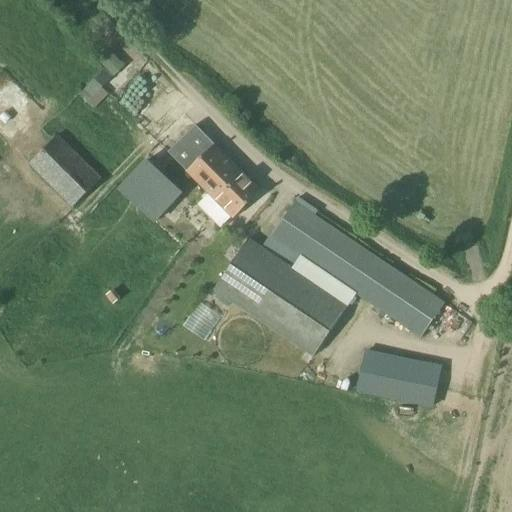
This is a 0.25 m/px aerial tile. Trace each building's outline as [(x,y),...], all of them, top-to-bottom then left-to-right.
[(98,58),(112,76),(124,67),(110,48),(98,58)] [(102,66),(93,76),(102,85),(112,76),(102,66)] [(90,78),(78,95),(96,107),(108,90),(90,78)] [(233,218),(261,191),(196,125),(168,152),(233,218)] [(73,207),(102,178),(59,135),(30,165),(73,207)] [(155,224),(183,194),(148,160),(119,191),(155,224)] [(248,241),(214,291),(314,358),(347,309),(293,272),(302,258),(356,295),(421,339),(445,303),(316,215),(319,211),(299,198),(298,198),(296,202),(271,238),(262,251),(248,241)] [(185,326),(207,340),(222,315),(200,302),(185,326)]
